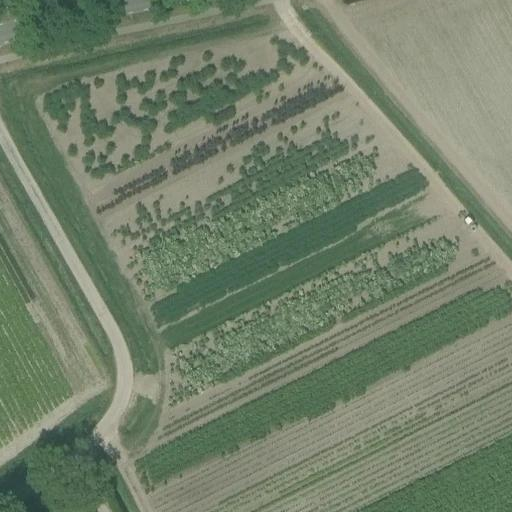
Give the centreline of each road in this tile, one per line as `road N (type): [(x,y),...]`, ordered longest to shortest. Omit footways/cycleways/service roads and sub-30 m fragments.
road 1 (unclassified): [(0,506),(115,409),(127,382),(124,347),(0,135)]
road 2 (tertiary): [(0,40),(169,0)]
